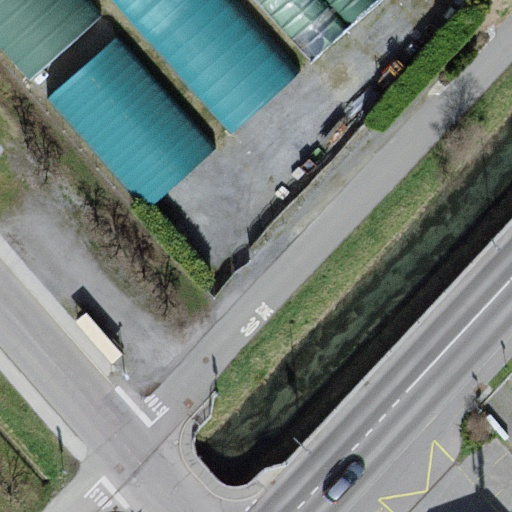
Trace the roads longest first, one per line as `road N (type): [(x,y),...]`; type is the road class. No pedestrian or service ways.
road 1 (residential): [(122,455),(511,36)]
road 2 (secondary): [(298,511),(511,280)]
road 3 (residential): [(122,455),(0,315)]
